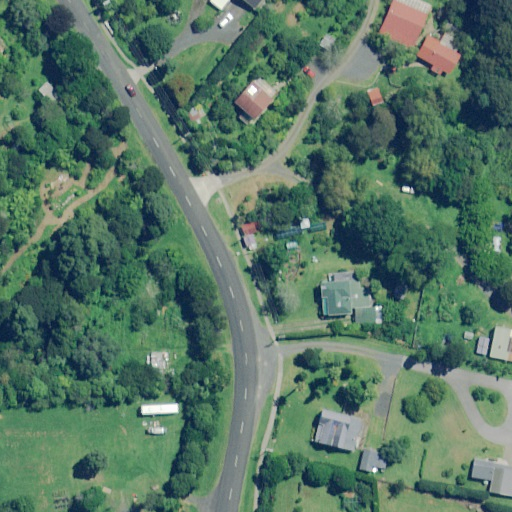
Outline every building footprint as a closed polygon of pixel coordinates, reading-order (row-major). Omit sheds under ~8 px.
[(432,7),(417,0),(394,0),(379,33),(412,48),(432,7)] [(463,41),(447,32),(440,43),(429,36),(417,55),(449,74),(460,56),(455,53),(463,41)] [(278,93),(257,75),(233,103),(242,111),(236,117),(248,127),(278,93)] [(382,105),(383,90),(367,89),(366,104),(382,105)] [(205,113),(194,105),(186,116),(198,124),(205,113)] [(263,230),(257,218),(242,226),(248,237),(263,230)] [(383,305),(371,306),(369,288),(360,288),(358,272),(335,274),(336,282),(322,283),(325,316),(352,314),(354,328),(376,326),(375,318),(384,317),(383,305)] [(404,284),(393,282),(391,293),(402,295),(404,284)] [(511,329),(494,325),(491,341),(479,339),(476,353),(511,360),(511,329)] [(164,354),(152,353),(151,370),(163,371),(164,354)] [(350,416),(321,410),(314,442),(343,448),(350,416)] [(388,454),(363,450),(360,470),(372,471),(373,467),(386,469),(388,454)] [(511,454),(508,454),(507,462),(475,456),(471,477),(492,481),(490,492),(511,496),(511,454)]
